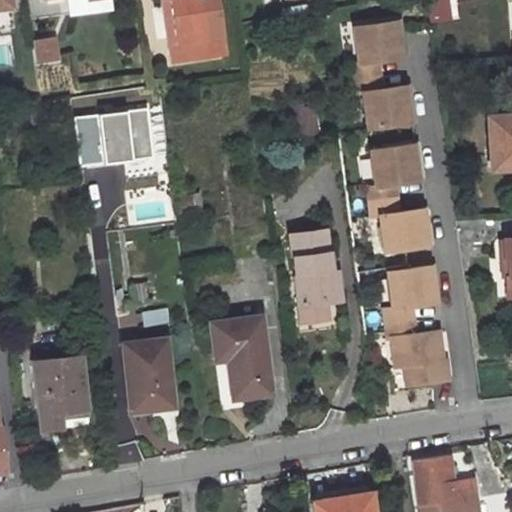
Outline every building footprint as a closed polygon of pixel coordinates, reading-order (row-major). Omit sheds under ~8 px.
[(64,15),(62,0),(37,0),(38,16),(64,15)] [(215,0),(160,0),(170,67),(224,59),(215,0)] [(447,20),(443,0),(421,0),(425,23),(447,20)] [(347,26),(353,63),(345,64),(347,79),(377,75),(374,60),(400,57),(394,19),(347,26)] [(51,36),(29,39),(32,60),(54,57),(51,36)] [(363,130),(384,127),(405,124),(410,123),(404,87),(379,90),(377,75),(347,79),(350,95),(357,94),(363,130)] [(70,99),(29,105),(31,121),(72,116),(70,99)] [(146,106),(93,109),(96,158),(149,155),(146,106)] [(511,117),(487,119),(491,169),(511,167),(511,117)] [(393,185),(419,182),(413,144),(366,151),(372,188),(364,190),(367,203),(395,199),(393,185)] [(382,254),(403,251),(424,248),(429,247),(423,209),(397,213),(395,199),(367,203),(369,217),(376,216),(382,254)] [(488,220),(456,222),(458,237),(489,235),(488,220)] [(329,249),(326,225),(292,230),(301,305),(330,302),(328,289),(341,287),(338,267),(326,268),(323,250),(329,249)] [(385,274),(391,313),(383,314),(385,328),(413,323),(411,309),(438,305),(432,268),(385,274)] [(328,289),(330,302),(343,300),(341,287),(328,289)] [(303,322),(332,318),(330,302),(301,305),(303,322)] [(210,323),(215,360),(227,358),(233,397),(271,391),(259,316),(210,323)] [(440,364),(438,352),(442,351),(440,333),(415,337),(413,323),(385,328),(388,342),(391,341),(396,371),(404,370),(407,391),(450,384),(447,363),(440,364)] [(174,405),(164,339),(123,345),(132,412),(174,405)] [(34,360),(43,431),(67,428),(65,413),(91,409),(84,353),(34,360)] [(0,471),(12,470),(6,426),(0,426),(0,471)] [(486,511),(482,473),(461,475),(458,453),(421,457),(426,511),(486,511)] [(381,511),(378,489),(320,498),(322,511),(381,511)]
